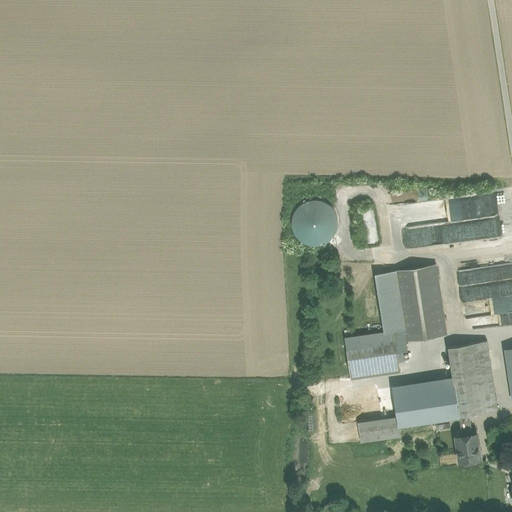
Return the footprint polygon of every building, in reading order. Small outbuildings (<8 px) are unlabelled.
[(331,244),(335,202),(297,197),(292,239),(331,244)] [(476,238),(474,215),(493,213),(492,197),(468,199),(468,206),(471,206),(472,214),(457,215),(458,226),(460,226),(461,239),(476,238)] [(436,264),(396,270),(404,328),(406,339),(446,333),(436,264)] [(394,330),(404,328),(396,270),(376,273),(384,331),(394,330)] [(406,339),(404,328),(394,330),(396,341),(399,361),(405,360),(404,350),(408,349),(406,339)] [(347,348),(396,341),(394,330),(384,331),(344,337),(347,348)] [(459,415),(469,413),(498,409),(487,340),(448,346),(453,378),(459,413),(459,415)] [(349,368),(399,361),(396,341),(347,348),(349,368)] [(400,370),(399,361),(349,368),(351,377),(400,370)] [(459,413),(453,378),(394,387),(399,422),(459,413)] [(462,436),(473,434),(469,413),(459,415),(462,436)] [(359,429),(361,441),(401,436),(401,432),(399,424),(359,429)] [(462,436),(456,436),(460,461),(481,458),(477,433),(473,434),(462,436)]
